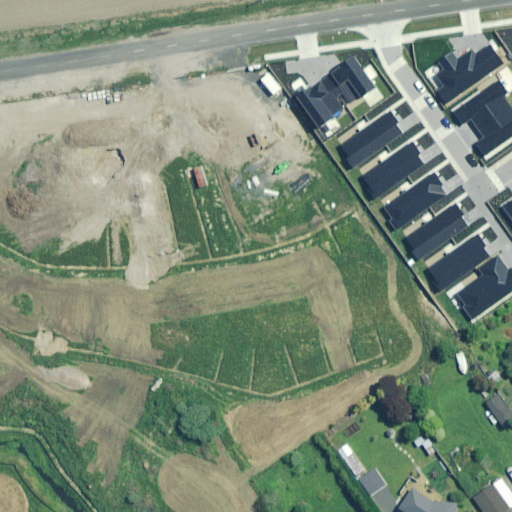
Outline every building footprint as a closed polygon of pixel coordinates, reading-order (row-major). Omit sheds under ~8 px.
[(511,169),(499,202),(511,207),(511,169)] [(511,286),(511,241),(510,239),(475,263),(498,296),(511,286)] [(490,301),(454,248),(433,263),(469,315),(490,301)] [(511,420),(511,412),(499,394),(486,403),(503,427),(511,420)] [(384,430),(379,422),(364,433),(359,425),(346,434),(353,445),(355,443),(377,476),(397,464),(400,469),(414,460),(406,447),(398,452),(384,430)] [(450,476),(436,458),(420,469),(433,488),(450,476)] [(390,502),(367,469),(359,475),(382,507),(390,502)] [(504,511),(511,507),(511,493),(502,479),(474,498),(483,511),(504,511)] [(435,503),(412,489),(400,509),(404,511),(455,511),(456,506),(435,503)]
